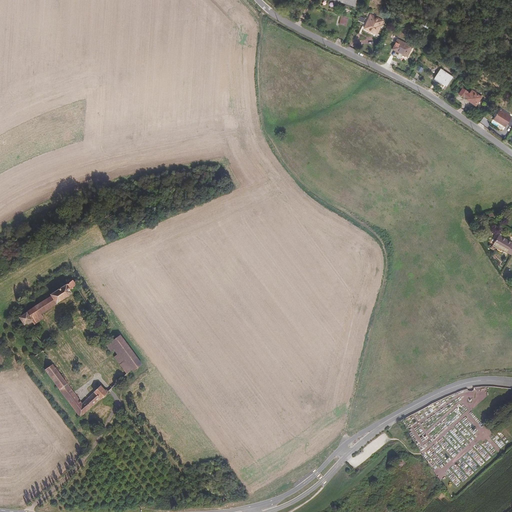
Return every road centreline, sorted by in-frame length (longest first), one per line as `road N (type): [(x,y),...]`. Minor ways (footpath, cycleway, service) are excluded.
road 1 (track): [(346,447),(385,250),(372,231),(296,181),(268,141),(256,101),(265,9)]
road 2 (tertiary): [(258,0),(283,21),(429,95),(511,153)]
road 3 (secondary): [(511,381),(450,387),(346,447)]
